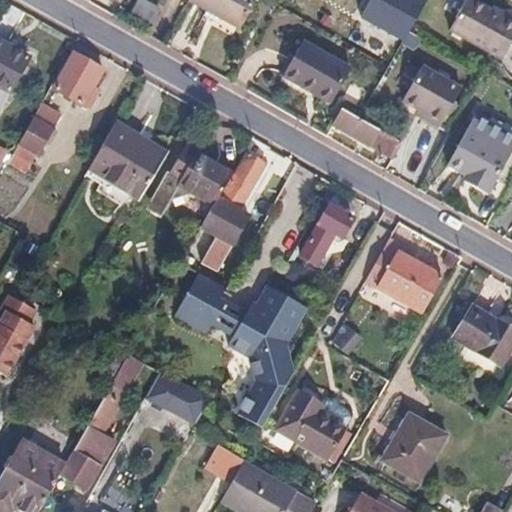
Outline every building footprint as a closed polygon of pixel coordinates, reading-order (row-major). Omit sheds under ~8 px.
[(257,0),(189,0),(189,1),(242,29),(257,0)] [(425,0),(367,0),(358,18),(405,41),(425,0)] [(511,40),(511,21),(473,0),(468,0),(450,32),(501,60),(511,40)] [(372,32),(361,50),(383,64),(394,46),(372,32)] [(353,69),(303,42),(284,77),(334,104),(353,69)] [(4,49),(0,47),(0,88),(6,92),(24,59),(5,47),(4,49)] [(100,72),(71,55),(50,91),(79,107),(80,106),(85,109),(92,97),(87,94),(100,72)] [(463,87),(425,65),(405,100),(425,112),(422,117),(440,128),(463,87)] [(57,116),(37,105),(11,152),(19,156),(21,153),(32,160),(57,116)] [(344,109),(335,125),(370,146),(374,140),(390,150),(396,139),(360,118),(344,109)] [(165,154),(112,124),(88,167),(114,182),(111,189),(136,203),(165,154)] [(467,132),(447,167),(473,182),(470,187),(488,197),(510,157),(467,132)] [(198,155),(183,147),(167,177),(178,184),(182,178),(194,155),(197,157),(198,155)] [(215,197),(211,205),(199,226),(216,235),(201,260),(216,268),(246,215),(234,208),(261,162),(244,153),(218,199),(215,197)] [(197,157),(194,155),(182,178),(178,184),(177,186),(211,205),(215,197),(229,174),(197,157)] [(146,208),(161,216),(182,178),(167,170),(146,208)] [(315,208),(322,212),(298,256),(313,265),(329,235),(338,240),(349,219),(318,202),(315,208)] [(438,278),(392,252),(373,286),(419,313),(438,278)] [(25,278),(14,271),(6,285),(17,292),(25,278)] [(209,314),(223,290),(208,282),(195,274),(173,315),(204,333),(211,321),(209,314)] [(249,304),(225,345),(246,357),(254,381),(235,414),(259,428),(290,374),(281,346),(303,310),(269,290),(265,287),(253,306),(249,304)] [(11,303),(12,300),(2,295),(0,297),(0,310),(2,311),(4,308),(7,309),(11,303)] [(34,312),(12,300),(11,303),(7,309),(30,321),(34,312)] [(7,309),(4,308),(2,311),(0,315),(0,370),(8,375),(35,324),(30,321),(7,309)] [(493,323),(469,309),(453,337),(500,364),(511,342),(511,329),(495,320),(493,323)] [(157,372),(146,365),(139,377),(150,384),(157,372)] [(150,384),(143,396),(193,424),(207,399),(157,372),(150,384)] [(150,384),(139,377),(131,392),(142,398),(143,396),(150,384)] [(122,395),(108,387),(65,462),(58,475),(60,476),(81,488),(83,489),(110,442),(99,435),(122,395)] [(319,404),(296,391),(274,429),(304,445),(305,444),(326,456),(342,428),(314,412),(319,404)] [(445,434),(408,413),(381,459),(419,481),(445,434)] [(65,462),(22,439),(0,476),(0,511),(19,511),(21,509),(25,511),(36,511),(58,475),(65,462)] [(305,444),(304,445),(325,458),(326,456),(305,444)] [(293,491),(240,462),(219,499),(242,511),(296,511),(302,502),(290,496),(293,491)] [(60,476),(55,484),(77,496),(81,488),(60,476)] [(357,493),(346,511),(390,511),(374,502),(357,493)] [(498,511),(501,509),(486,500),(479,511),(498,511)]
